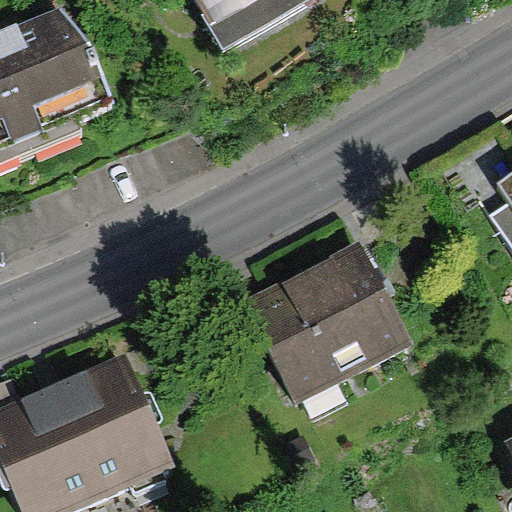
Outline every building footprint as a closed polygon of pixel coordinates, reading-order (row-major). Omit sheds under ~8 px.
[(278,0),(191,0),(212,37),(278,0)] [(64,11),(0,36),(0,159),(107,116),(64,11)] [(511,168),(471,191),(511,263),(511,168)] [(405,363),(354,250),(233,304),(284,418),(405,363)] [(104,511),(168,488),(121,365),(0,411),(0,474),(14,511),(104,511)] [(511,436),(499,443),(511,469),(511,436)]
